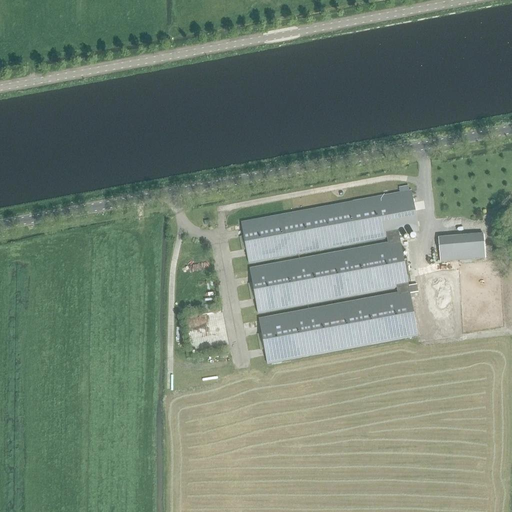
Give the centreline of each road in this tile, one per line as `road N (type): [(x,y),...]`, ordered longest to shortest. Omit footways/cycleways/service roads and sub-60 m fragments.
road 1 (tertiary): [(0,224),(511,128)]
road 2 (tertiary): [(0,86),(467,0)]
